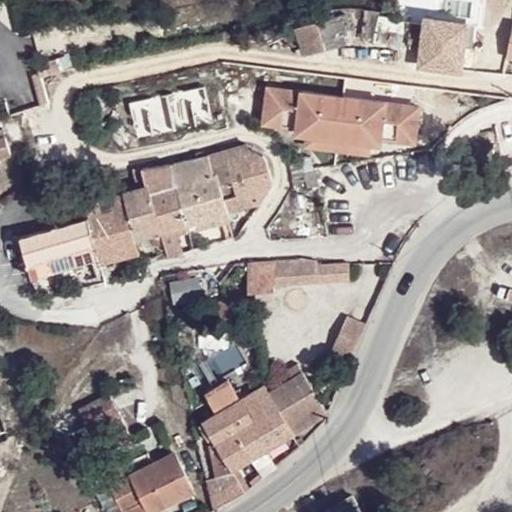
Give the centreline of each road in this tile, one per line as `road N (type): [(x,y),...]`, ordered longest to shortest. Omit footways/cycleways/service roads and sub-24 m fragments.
road 1 (tertiary): [(244,511),(337,442),(437,238),(461,213),(511,200)]
road 2 (track): [(337,442),(381,438),(511,389)]
